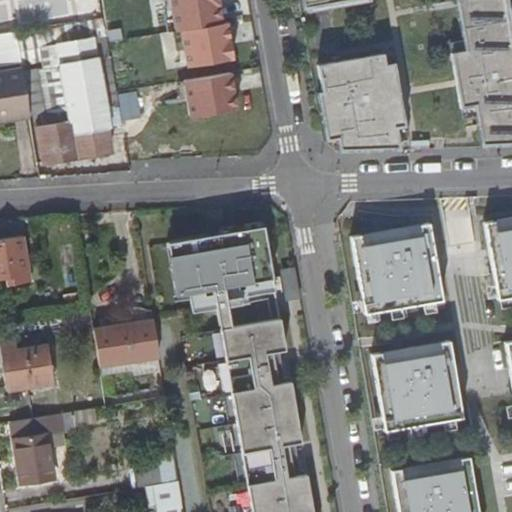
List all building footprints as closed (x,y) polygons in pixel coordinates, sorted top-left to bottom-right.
[(172,0),(177,26),(182,26),(223,19),(220,0),(172,0)] [(511,0),(454,0),(462,36),(464,46),(451,49),(461,105),(475,102),(477,112),(482,142),(511,141),(511,0)] [(24,60),(25,67),(28,90),(42,89),(46,113),(47,113),(48,117),(51,117),(53,126),(74,122),(61,44),(98,38),(110,115),(121,113),(101,14),(19,28),(24,60)] [(223,19),(182,26),(188,63),(234,55),(228,18),(223,19)] [(0,48),(2,63),(24,60),(19,28),(0,31),(0,48)] [(449,39),(451,49),(464,46),(462,36),(449,39)] [(111,118),(110,115),(98,38),(61,44),(74,122),(53,126),(51,117),(48,117),(42,118),(43,128),(39,129),(45,161),(112,150),(110,136),(92,139),(91,134),(113,130),(111,118)] [(340,148),(400,146),(399,137),(408,135),(400,93),(382,96),(380,84),(397,80),(391,48),(317,60),(321,86),(316,87),(326,136),(338,137),(340,148)] [(0,120),(32,115),(28,90),(25,67),(0,71),(0,120)] [(232,68),(185,76),(191,112),(238,105),(232,68)] [(28,90),(32,115),(46,113),(42,89),(28,90)] [(475,102),(461,105),(463,115),(477,112),(475,102)] [(511,216),(481,222),(492,285),(494,296),(495,299),(498,299),(509,297),(511,296),(511,216)] [(427,222),(347,236),(358,297),(360,310),(361,313),(364,312),(375,311),(391,308),(401,306),(420,303),(428,302),(440,300),(427,222)] [(166,243),(175,296),(271,279),(262,226),(166,243)] [(15,281),(30,279),(23,232),(0,235),(0,276),(13,275),(15,281)] [(285,305),(299,303),(294,271),(279,274),(285,305)] [(494,296),(492,285),(483,286),(484,297),(494,296)] [(358,297),(349,299),(351,311),(360,310),(358,297)] [(509,297),(498,299),(499,308),(511,306),(509,297)] [(428,302),(420,303),(421,313),(429,312),(428,302)] [(401,306),(391,308),(393,317),(402,316),(401,306)] [(375,311),(364,312),(366,322),(377,320),(375,311)] [(152,318),(94,327),(100,364),(158,354),(152,318)] [(284,350),(278,319),(219,329),(250,511),(312,511),(306,474),(273,480),(268,448),(300,443),(289,382),(257,387),(252,356),(284,350)] [(13,333),(0,335),(8,386),(51,380),(45,341),(15,345),(13,333)] [(511,339),(502,342),(511,399),(511,339)] [(448,340),(368,353),(379,415),(382,427),(382,431),(385,430),(397,428),(413,426),(424,424),(442,420),(453,418),(461,417),(448,340)] [(64,428),(61,410),(13,418),(24,493),(56,488),(47,430),(64,428)] [(379,415),(370,417),(372,429),(382,427),(379,415)] [(453,418),(442,420),(443,430),(455,428),(453,418)] [(424,424),(413,426),(414,435),(425,433),(424,424)] [(397,428),(385,430),(387,440),(399,438),(397,428)] [(153,483),(178,479),(174,450),(161,452),(162,459),(135,463),(138,486),(153,483)] [(477,511),(468,456),(389,470),(396,511),(477,511)] [(153,483),(157,511),(183,511),(178,479),(153,483)]
